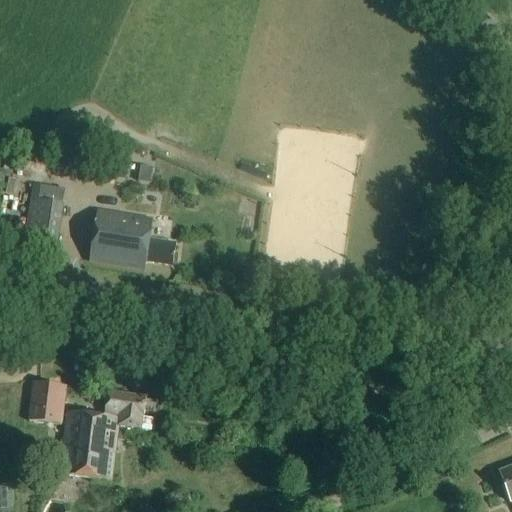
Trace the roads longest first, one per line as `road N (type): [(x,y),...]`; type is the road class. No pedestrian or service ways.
road 1 (unclassified): [(0,281),(511,352)]
road 2 (unclassified): [(315,511),(511,421)]
